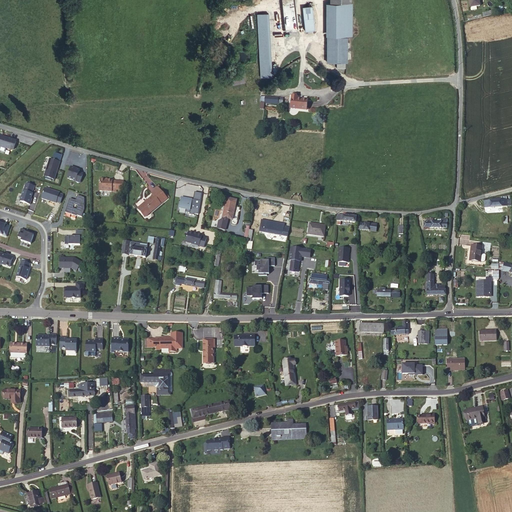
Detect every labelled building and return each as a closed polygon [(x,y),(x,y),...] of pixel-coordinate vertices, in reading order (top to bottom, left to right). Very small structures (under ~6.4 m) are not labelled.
[(476,6),(480,6),(478,0),(469,0),(470,8),(471,8),(471,10),(477,9),(476,6)] [(352,3),(330,3),(330,36),(352,36),(352,3)] [(305,31),(314,30),(312,7),(302,8),(305,31)] [(259,76),(271,76),(269,12),(257,13),(259,76)] [(347,37),(327,37),(327,62),(347,62),(347,37)] [(225,77),(227,85),(245,82),(244,73),(225,77)] [(261,97),(261,103),(265,103),(270,104),(282,105),(283,101),(278,100),(278,98),(261,97)] [(297,97),(291,97),(290,108),(306,110),(307,100),(297,99),(297,97)] [(5,137),(0,135),(0,146),(14,151),(17,141),(5,137)] [(60,162),(51,159),(46,177),(54,180),(60,162)] [(79,173),(79,170),(75,169),(75,168),(71,167),(67,178),(76,181),(75,182),(80,183),(83,174),(79,173)] [(107,180),(101,180),(100,191),(112,191),(112,189),(116,190),(117,181),(112,181),(112,180),(107,180)] [(39,188),(26,184),(20,202),(35,206),(36,201),(35,201),(37,195),(39,188)] [(163,201),(166,198),(158,187),(151,193),(153,196),(138,209),(145,217),(164,202),(163,201)] [(60,192),(45,188),(42,198),(56,203),(57,202),(60,203),(63,195),(59,193),(60,192)] [(193,198),(180,196),(177,211),(198,214),(202,193),(194,192),(193,198)] [(77,216),(82,217),(85,209),(84,198),(78,195),(76,200),(70,198),(66,212),(77,216)] [(511,206),(510,200),(507,200),(507,197),(501,197),(501,200),(490,201),(485,202),(485,208),(511,206)] [(237,200),(227,198),(223,218),(222,220),(219,223),(217,230),(225,231),(227,222),(226,222),(227,218),(227,219),(232,220),(237,200)] [(338,215),(337,225),(340,225),(341,221),(356,223),(357,217),(338,215)] [(270,228),(271,222),(262,220),(259,231),(288,237),(289,232),(290,228),(277,225),(276,229),(270,228)] [(433,223),(427,222),(424,222),(424,228),(447,229),(447,220),(437,220),(437,223),(433,223)] [(0,234),(7,237),(10,227),(0,223),(0,234)] [(361,223),(360,230),(369,231),(378,232),(378,229),(376,228),(376,225),(361,223)] [(325,226),(310,224),(308,234),(324,237),(325,226)] [(64,237),(64,245),(80,245),(80,237),(83,237),(83,230),(75,230),(75,237),(64,237)] [(185,242),(204,247),(207,236),(188,230),(185,242)] [(23,234),(19,233),(17,238),(31,243),(34,234),(24,231),(23,234)] [(158,260),(161,241),(156,240),(153,259),(158,260)] [(148,245),(132,242),(131,247),(130,255),(146,258),(148,245)] [(491,243),(483,242),(482,247),(471,245),(470,261),(480,262),(481,262),(484,262),(485,261),(486,256),(485,255),(481,254),(482,252),(490,253),(491,243)] [(292,246),(288,271),(299,272),(301,257),(310,258),(311,249),(292,246)] [(13,256),(0,251),(0,263),(10,267),(13,256)] [(221,252),(216,251),(215,251),(213,266),(218,267),(221,252)] [(81,262),(74,259),(61,259),(61,268),(72,269),(78,271),(81,262)] [(275,259),(257,259),(257,273),(269,273),(269,266),(275,266),(275,259)] [(21,260),(16,276),(26,279),(31,263),(21,260)] [(511,265),(504,263),(503,271),(509,272),(511,272),(511,265)] [(309,278),(309,283),(329,286),(329,280),(317,278),(317,275),(312,274),(311,278),(309,278)] [(445,290),(445,286),(439,286),(439,285),(434,285),(434,275),(427,276),(427,290),(427,296),(446,296),(446,290),(445,290)] [(205,283),(194,281),(187,280),(177,278),(175,285),(180,286),(180,284),(204,288),(205,283)] [(350,296),(350,279),(339,279),(339,296),(350,296)] [(477,280),(477,290),(490,291),(490,281),(486,281),(486,280),(477,280)] [(221,282),(216,281),(214,298),(237,300),(238,294),(220,293),(221,282)] [(77,288),(65,288),(65,297),(66,298),(80,298),(81,289),(84,289),(84,283),(77,283),(77,288)] [(262,293),(269,293),(269,285),(252,285),(252,287),(247,287),(247,296),(252,296),(252,298),(262,298),(262,293)] [(375,291),(375,294),(378,294),(377,297),(391,298),(400,298),(400,291),(385,291),(385,288),(381,288),(380,291),(375,291)] [(392,336),(394,335),(409,334),(408,321),(403,322),(404,328),(391,329),(392,336)] [(361,332),(384,333),(384,324),(360,324),(361,332)] [(419,332),(418,343),(424,343),(428,343),(428,332),(425,332),(426,330),(421,329),(421,332),(419,332)] [(496,330),(479,331),(480,341),(497,341),(496,330)] [(161,338),(154,338),(154,339),(154,347),(156,347),(156,350),(161,350),(161,349),(169,349),(169,352),(177,352),(177,349),(182,349),(182,333),(171,334),(171,339),(168,339),(168,338),(161,338)] [(56,345),(57,335),(50,335),(50,337),(45,337),(45,336),(37,336),(36,347),(49,347),(49,345),(56,345)] [(242,336),(235,336),(235,347),(240,347),(240,345),(249,345),(249,346),(255,346),(255,336),(247,336),(247,337),(242,337),(242,336)] [(67,337),(61,337),(60,350),(66,350),(66,351),(76,351),(77,339),(71,339),(71,340),(67,340),(67,337)] [(112,351),(114,351),(118,351),(118,352),(128,352),(129,340),(123,340),(123,341),(119,341),(119,339),(112,338),(112,351)] [(96,341),(86,341),(86,352),(96,352),(96,350),(103,350),(103,339),(96,339),(96,341)] [(215,340),(203,340),(203,364),(213,364),(214,345),(215,345),(215,340)] [(345,341),(336,342),(337,356),(348,355),(347,349),(346,349),(345,341)] [(27,344),(11,343),(10,353),(27,353),(27,344)] [(465,359),(447,360),(448,371),(465,370),(465,359)] [(284,361),(287,386),(295,385),(294,376),(293,365),(295,365),(295,360),(284,361)] [(151,383),(141,383),(141,386),(155,386),(157,388),(157,395),(170,395),(170,369),(155,369),(155,372),(168,372),(168,375),(168,393),(160,393),(160,382),(158,381),(155,381),(155,383),(151,383)] [(150,375),(151,383),(155,383),(155,381),(158,381),(160,382),(160,393),(168,393),(168,375),(155,375),(150,375)] [(69,391),(69,397),(95,396),(94,383),(85,384),(86,390),(69,391)] [(264,385),(254,387),(255,394),(259,396),(266,395),(264,385)] [(508,389),(499,391),(502,400),(510,398),(508,389)] [(14,399),(14,403),(20,404),(20,391),(4,390),(4,399),(12,399),(14,399)] [(193,418),(205,416),(226,411),(234,409),(232,401),(203,407),(192,410),(193,418)] [(351,409),(359,408),(359,402),(338,405),(339,412),(345,411),(351,409)] [(134,406),(126,407),(126,420),(124,420),(125,430),(127,430),(134,429),(136,429),(134,406)] [(378,420),(377,407),(367,407),(368,421),(378,420)] [(478,424),(485,422),(482,407),(465,411),(467,421),(477,419),(478,424)] [(111,412),(103,413),(103,423),(113,422),(112,415),(111,415),(111,412)] [(428,415),(419,416),(419,424),(429,423),(429,424),(435,424),(434,414),(428,415)] [(77,418),(62,419),(62,427),(70,427),(70,428),(77,427),(77,418)] [(299,428),(299,426),(293,426),(292,420),(288,420),(289,434),(285,434),(285,426),(284,426),(284,425),(284,424),(283,423),(282,423),(281,423),(281,424),(281,427),(276,427),(276,428),(274,428),(274,437),(277,437),(277,438),(281,438),(281,437),(291,436),(291,438),(303,438),(303,432),(304,432),(304,428),(299,428)] [(388,430),(404,430),(403,420),(387,421),(388,430)] [(291,439),(291,438),(291,436),(281,437),(281,438),(277,438),(277,437),(274,437),(274,428),(272,428),(273,439),(291,439)] [(42,429),(29,429),(29,437),(42,438),(42,429)] [(13,436),(2,432),(0,436),(0,441),(2,443),(0,447),(0,453),(3,454),(4,452),(8,454),(13,444),(10,442),(13,436)] [(207,450),(230,450),(230,438),(206,438),(207,450)] [(381,467),(381,459),(373,458),(373,467),(381,467)] [(149,470),(142,471),(144,480),(161,475),(158,463),(150,465),(151,469),(151,470),(149,470)] [(119,473),(108,476),(110,485),(121,482),(119,473)] [(100,498),(97,484),(90,486),(91,491),(90,492),(92,500),(100,498)] [(59,488),(59,487),(49,489),(52,499),(70,494),(68,486),(59,488)] [(31,507),(46,503),(45,498),(40,499),(38,491),(28,494),(31,507)]
